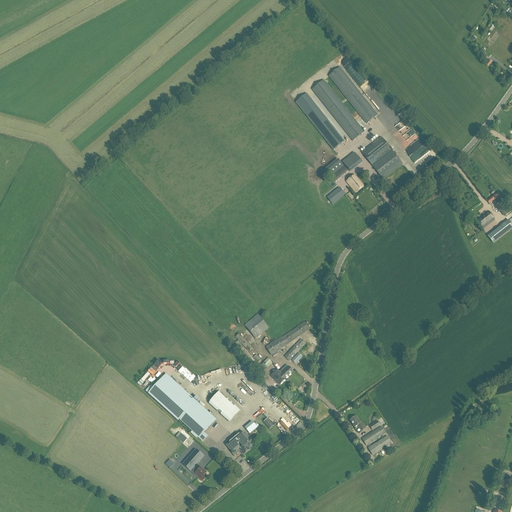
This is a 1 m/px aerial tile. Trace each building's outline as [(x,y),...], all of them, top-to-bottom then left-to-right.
[(340,68),(329,77),(367,125),(378,116),(340,68)] [(365,80),(358,84),(364,92),(371,88),(365,80)] [(323,81),(311,90),(353,142),(364,133),(323,81)] [(307,94),(295,103),(333,151),(345,142),(307,94)] [(370,102),(381,115),(389,109),(381,98),(376,102),(374,99),(370,102)] [(381,137),(362,153),(383,179),(402,163),(381,137)] [(409,145),(412,152),(424,146),(421,139),(409,145)] [(354,153),(348,157),(357,168),(362,163),(354,153)] [(422,164),(425,169),(433,163),(429,158),(422,164)] [(338,160),(325,171),(331,178),(344,167),(338,160)] [(344,167),(331,178),(335,183),(348,172),(344,167)] [(355,175),(347,182),(356,194),(365,187),(355,175)] [(340,187),(327,198),(333,205),(346,195),(340,187)] [(497,193),(486,202),(489,205),(500,197),(497,193)] [(511,212),(503,201),(497,205),(506,217),(511,212)] [(488,211),(476,220),(483,229),(495,220),(488,211)] [(511,225),(509,221),(488,237),(493,244),(511,229),(511,225)] [(491,245),(487,239),(476,248),(480,254),(491,245)] [(181,271),(181,281),(190,281),(190,275),(186,275),(186,271),(181,271)] [(255,315),(242,326),(248,335),(247,335),(252,341),(266,330),(261,323),(255,315)] [(304,324),(263,346),(268,355),(309,333),(304,324)] [(301,339),(285,357),(289,362),(306,344),(301,339)] [(238,341),(234,344),(254,367),(258,364),(253,358),(238,341)] [(299,353),(292,361),(296,365),(303,357),(299,353)] [(266,359),(261,364),(264,368),(270,364),(266,359)] [(167,371),(170,369),(162,362),(160,364),(167,371)] [(283,371),(280,374),(283,376),(286,379),(294,372),(287,366),(282,370),(283,371)] [(266,375),(260,367),(256,371),(263,378),(266,375)] [(278,371),(271,377),(279,386),(285,379),(283,376),(278,371)] [(152,386),(146,392),(178,421),(180,420),(199,437),(199,438),(203,442),(208,436),(205,433),(216,420),(185,391),(180,396),(162,379),(154,388),(152,386)] [(210,392),(211,391),(209,387),(204,391),(205,392),(199,395),(202,400),(209,395),(211,398),(213,397),(210,392)] [(220,392),(210,404),(230,422),(240,410),(220,392)] [(144,416),(143,414),(133,426),(139,432),(149,421),(152,423),(161,413),(153,406),(144,416)] [(267,415),(279,426),(282,424),(269,412),(267,415)] [(163,419),(170,424),(172,420),(166,416),(163,419)] [(356,417),(350,421),(355,428),(358,426),(361,431),(366,428),(361,421),(360,422),(356,417)] [(267,418),(264,421),(267,425),(269,424),(272,427),(274,426),(267,418)] [(252,422),(245,428),(250,434),(258,428),(252,422)] [(377,422),(370,427),(373,431),(380,426),(377,422)] [(386,434),(381,427),(361,439),(366,447),(383,436),(386,434)] [(161,448),(165,443),(163,441),(165,439),(154,430),(148,437),(161,448)] [(242,432),(226,445),(231,452),(232,454),(234,455),(236,453),(236,451),(239,449),(244,455),(250,449),(249,448),(254,444),(246,434),(245,435),(242,432)] [(384,449),(389,446),(392,444),(387,436),(368,448),(373,456),(384,449)] [(175,459),(178,457),(168,446),(165,449),(175,459)] [(196,450),(183,465),(190,471),(194,475),(196,473),(198,476),(197,477),(202,482),(206,477),(204,476),(207,473),(201,468),(197,464),(204,457),(196,450)] [(174,464),(169,460),(166,464),(170,469),(174,464)] [(211,471),(216,466),(211,460),(205,466),(211,471)]
